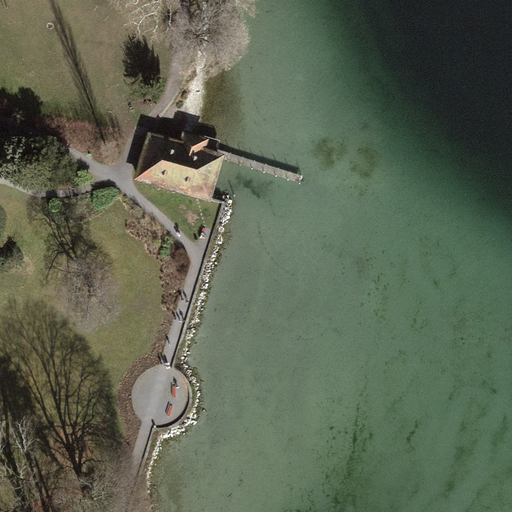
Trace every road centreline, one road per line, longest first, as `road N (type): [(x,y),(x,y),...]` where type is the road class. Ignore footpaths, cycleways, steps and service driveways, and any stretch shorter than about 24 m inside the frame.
road 1 (track): [(122,511),(198,251),(118,181),(177,66),(185,0)]
road 2 (track): [(0,118),(118,181)]
